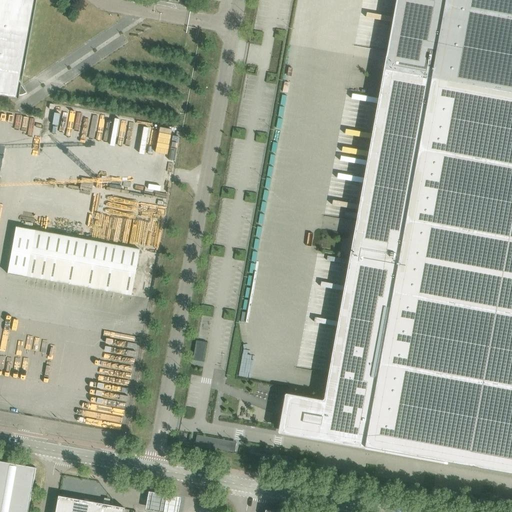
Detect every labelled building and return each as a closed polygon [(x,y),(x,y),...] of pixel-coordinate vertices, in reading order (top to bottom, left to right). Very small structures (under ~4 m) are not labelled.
[(0,0),(0,94),(16,97),(33,0),(0,0)] [(289,396),(282,433),(307,437),(308,437),(309,437),(511,473),(511,0),(397,0),(385,69),(324,403),(289,396)] [(46,110),(35,178),(46,179),(40,216),(61,220),(62,213),(125,223),(140,125),(46,110)] [(16,227),(8,274),(131,297),(140,250),(16,227)] [(158,261),(159,249),(141,248),(141,257),(146,257),(146,261),(158,261)] [(0,511),(28,511),(36,468),(0,461),(0,511)] [(149,488),(146,507),(175,511),(178,511),(181,494),(149,488)] [(123,511),(125,508),(117,507),(58,496),(55,511),(123,511)]
